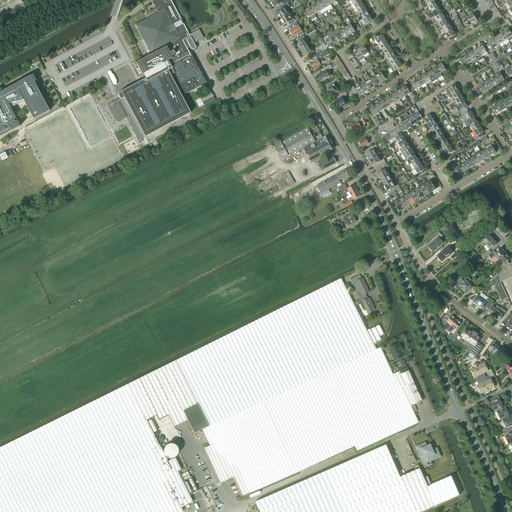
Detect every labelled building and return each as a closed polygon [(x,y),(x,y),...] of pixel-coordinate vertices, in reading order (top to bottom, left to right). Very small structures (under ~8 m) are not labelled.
[(117,99),(107,105),(109,109),(110,108),(117,121),(125,117),(138,141),(190,113),(181,95),(206,82),(188,50),(191,48),(192,50),(193,50),(193,51),(194,51),(195,50),(196,50),(196,49),(196,48),(194,43),(203,38),(199,29),(189,34),(171,0),(155,0),(152,2),(158,13),(135,25),(151,54),(135,62),(142,74),(143,75),(142,75),(142,76),(142,77),(142,78),(143,78),(144,78),(145,78),(145,79),(120,92),(121,92),(117,94),(120,99),(119,100),(117,101),(117,99)] [(332,7),(327,0),(322,0),(321,1),(327,11),(332,7)] [(356,8),(363,4),(360,0),(357,0),(352,3),(356,8)] [(511,0),(504,0),(502,2),(504,5),(506,3),(510,9),(511,7),(511,0)] [(327,11),(321,1),(315,4),(320,11),(321,14),(327,11)] [(285,8),(289,6),(287,2),(283,5),(279,8),(281,11),(278,13),(282,19),(289,14),(285,8)] [(439,8),(436,2),(429,7),(432,12),(439,8)] [(320,11),(315,4),(310,8),(316,17),(315,15),(320,11)] [(356,8),(359,14),(366,9),(363,4),(356,8)] [(305,11),(311,21),(316,17),(310,8),(305,11)] [(442,13),(439,8),(432,12),(435,17),(442,13)] [(359,14),(362,19),(369,14),(366,9),(359,14)] [(442,13),(435,17),(439,23),(445,18),(446,18),(448,17),(444,12),(442,13)] [(296,16),(292,18),(289,14),(282,19),(285,23),(287,22),(289,25),(298,19),(296,16)] [(366,24),(373,20),(369,14),(362,19),(366,24)] [(477,21),(473,14),(467,17),(472,24),(477,21)] [(466,27),(472,24),(467,17),(466,15),(461,18),(466,27)] [(449,23),(446,18),(445,18),(439,23),(442,28),(449,23)] [(296,22),(289,26),(291,30),(289,31),(293,37),(295,35),(297,37),(303,33),(298,25),(296,22)] [(442,28),(445,33),(452,29),(449,23),(442,28)] [(355,31),(351,24),(345,28),(350,35),(355,31)] [(340,31),(344,38),(350,35),(345,28),(340,31)] [(333,32),(335,34),(334,35),(339,42),(344,38),(340,31),(339,29),(333,32)] [(449,39),(456,34),(452,29),(445,33),(449,39)] [(511,39),(511,34),(508,29),(503,32),(507,39),(508,39),(509,41),(511,39)] [(333,32),(328,35),(329,38),(334,45),(339,42),(334,35),(333,32)] [(503,32),(498,36),(503,45),(509,41),(507,39),(503,32)] [(374,40),(375,39),(378,44),(385,40),(382,34),(379,36),(378,33),(372,37),(374,40)] [(300,43),(298,44),(301,49),(308,45),(303,38),(305,37),(303,35),(297,39),(300,43)] [(503,45),(498,36),(492,39),(498,48),(503,45)] [(324,41),(329,48),(334,45),(329,38),(324,41)] [(497,46),(498,48),(492,39),(487,42),(492,50),(494,49),(493,48),(497,46)] [(378,44),(381,49),(388,45),(385,40),(378,44)] [(313,50),(311,51),(308,45),(301,49),(305,55),(307,54),(308,56),(314,52),(313,50)] [(392,50),(388,45),(381,49),(385,54),(392,50)] [(483,45),(477,49),(482,56),(487,52),(483,45)] [(368,53),(364,46),(358,49),(363,56),(368,53)] [(363,56),(358,49),(353,52),(358,59),(359,61),(364,58),(363,56)] [(482,56),(477,49),(472,52),(476,59),(477,61),(478,62),(483,58),(482,56)] [(386,57),(388,60),(395,55),(392,50),(385,54),(385,55),(384,55),(386,58),(386,57)] [(497,56),(493,51),(491,53),(495,60),(498,58),(503,55),(501,53),(497,56)] [(323,56),(320,52),(321,52),(318,53),(318,54),(315,55),(317,59),(311,63),(312,65),(311,66),(312,67),(313,67),(313,68),(320,64),(324,62),(323,60),(322,61),(321,57),(323,56)] [(472,52),(467,55),(471,62),(472,64),(477,61),(476,59),(472,52)] [(390,66),(391,65),(399,61),(395,55),(388,60),(386,61),(390,66)] [(461,59),(466,66),(471,62),(467,55),(461,59)] [(390,66),(393,72),(402,66),(399,61),(391,65),(390,66)] [(441,73),(446,70),(442,63),(436,66),(441,73)] [(328,72),(327,70),(332,67),(331,65),(321,70),(323,72),(317,75),(320,81),(329,76),(327,73),(328,72)] [(436,77),(441,73),(436,66),(431,70),(436,77)] [(431,70),(426,73),(430,80),(432,82),(437,79),(436,77),(431,70)] [(385,79),(381,72),(375,76),(380,83),(385,79)] [(426,73),(421,76),(425,83),(430,80),(426,73)] [(504,79),(500,73),(494,76),(498,83),(504,79)] [(0,136),(19,126),(4,97),(18,90),(33,119),(49,110),(34,82),(36,81),(32,74),(1,91),(0,91),(0,136)] [(374,86),(380,83),(375,76),(370,79),(374,86)] [(420,87),(425,83),(421,76),(415,80),(420,87)] [(489,80),(493,86),(498,83),(494,76),(489,80)] [(484,83),(483,81),(488,90),(493,86),(489,80),(487,77),(485,79),(486,81),(484,83)] [(326,89),(331,96),(336,93),(338,96),(342,94),(340,91),(339,91),(334,84),(339,81),(337,78),(329,84),(330,86),(326,89)] [(369,89),(374,86),(370,79),(365,82),(369,89)] [(410,87),(412,91),(415,90),(420,87),(415,80),(410,83),(412,86),(410,87)] [(478,86),(483,93),(488,90),(483,81),(478,85),(478,86)] [(364,93),(369,89),(365,82),(360,86),(364,93)] [(357,93),(359,96),(364,93),(360,86),(355,89),(351,83),(348,84),(354,94),(357,93)] [(455,85),(446,90),(449,96),(458,90),(455,85)] [(406,86),(400,89),(405,96),(410,93),(412,91),(410,87),(408,89),(406,86)] [(400,100),(405,96),(400,89),(395,93),(400,100)] [(450,98),(453,97),(454,99),(461,95),(458,90),(449,96),(450,98)] [(210,91),(199,97),(204,105),(215,99),(210,91)] [(342,94),(338,96),(337,97),(339,99),(335,102),(339,108),(342,106),(344,109),(350,105),(347,101),(345,102),(342,98),(347,94),(345,91),(342,94)] [(395,93),(390,96),(394,103),(400,100),(395,93)] [(465,101),(461,95),(454,99),(458,105),(465,101)] [(389,106),(394,103),(390,96),(385,99),(389,106)] [(511,104),(507,98),(502,101),(506,108),(511,104)] [(384,109),(389,106),(385,99),(380,103),(384,109)] [(458,105),(455,106),(459,112),(461,110),(462,113),(467,110),(466,107),(468,106),(465,101),(458,105)] [(506,108),(502,101),(497,104),(501,111),(506,108)] [(379,113),(384,109),(380,103),(374,106),(379,113)] [(494,116),(501,111),(497,104),(491,108),(493,110),(491,112),(494,116)] [(377,118),(378,118),(376,115),(379,113),(374,106),(369,109),(373,115),(372,116),(379,127),(382,125),(381,125),(377,118)] [(420,114),(417,110),(415,111),(416,111),(412,113),(413,115),(417,122),(423,119),(420,114)] [(471,110),(469,112),(467,110),(462,113),(464,115),(465,117),(463,118),(465,122),(467,120),(474,116),(471,110)] [(428,115),(426,117),(424,118),(427,124),(434,119),(430,114),(428,115)] [(412,125),(417,122),(413,115),(408,119),(412,125)] [(477,121),(474,116),(467,120),(470,125),(477,121)] [(359,118),(356,120),(357,122),(350,126),(352,128),(351,129),(352,131),(353,131),(353,132),(361,127),(362,129),(365,127),(364,124),(367,122),(364,117),(361,119),(360,120),(359,118)] [(434,119),(427,124),(430,129),(437,125),(439,124),(436,118),(434,119)] [(407,129),(412,125),(408,119),(403,122),(407,129)] [(480,126),(477,121),(470,125),(473,131),(480,126)] [(403,122),(397,125),(399,127),(402,132),(407,129),(403,122)] [(437,125),(430,129),(434,134),(440,130),(437,125)] [(482,133),(483,132),(480,126),(473,131),(477,136),(474,138),(476,140),(484,135),(482,133)] [(273,146),(274,145),(281,159),(289,155),(315,141),(307,127),(281,142),(280,139),(271,144),(273,146)] [(444,135),(440,130),(434,134),(437,139),(444,135)] [(391,139),(393,141),(396,140),(398,142),(405,138),(401,133),(399,134),(397,135),(394,137),(392,138),(391,139)] [(446,138),(444,135),(437,139),(440,145),(450,139),(448,137),(446,138)] [(328,136),(323,138),(330,150),(335,147),(328,136)] [(362,147),(369,143),(367,141),(370,139),(368,137),(366,138),(359,142),(360,144),(360,145),(361,146),(362,146),(362,147)] [(309,145),(303,148),(310,161),(327,152),(330,151),(330,150),(323,138),(318,141),(320,144),(312,149),(309,145)] [(408,143),(405,138),(398,142),(401,147),(408,143)] [(453,144),(450,139),(440,145),(444,150),(450,146),(453,144)] [(408,143),(401,147),(399,149),(402,154),(411,149),(408,143)] [(489,147),(487,148),(486,149),(490,156),(496,152),(492,146),(491,144),(488,146),(489,147)] [(366,153),(366,155),(369,159),(378,155),(374,149),(377,148),(376,145),(366,150),(367,153),(366,153)] [(447,155),(454,151),(450,146),(444,150),(447,155)] [(414,154),(411,149),(402,154),(406,159),(414,154)] [(485,159),(490,156),(486,149),(481,152),(485,159)] [(480,162),(485,159),(481,152),(480,150),(475,153),(476,155),(480,162)] [(406,159),(409,165),(411,163),(418,159),(414,154),(406,159)] [(378,155),(369,159),(373,166),(374,165),(375,167),(385,162),(384,159),(381,161),(378,155)] [(476,155),(471,158),(475,165),(480,162),(476,155)] [(333,157),(318,165),(321,170),(336,162),(333,157)] [(469,168),(475,165),(471,158),(465,162),(469,168)] [(421,164),(418,159),(411,163),(414,168),(421,164)] [(385,162),(375,167),(377,170),(387,164),(385,162)] [(464,172),(469,168),(465,162),(460,165),(464,172)] [(378,172),(377,173),(380,179),(389,174),(385,169),(388,167),(387,164),(377,170),(378,172)] [(418,174),(425,169),(421,164),(414,168),(418,174)] [(458,173),(459,175),(464,172),(460,165),(455,168),(454,167),(452,168),(456,174),(458,173)] [(346,169),(336,175),(339,180),(344,177),(345,178),(349,176),(346,169)] [(288,171),(282,175),(284,179),(285,179),(286,180),(287,182),(288,183),(289,182),(290,185),(295,182),(288,171)] [(435,189),(431,181),(427,183),(424,178),(427,176),(426,173),(420,176),(422,178),(422,179),(425,184),(430,192),(435,189)] [(336,174),(316,186),(321,194),(321,193),(323,197),(330,193),(328,189),(341,182),(339,180),(336,175),(336,174)] [(392,180),(389,174),(380,179),(384,185),(392,180)] [(398,185),(395,186),(392,180),(384,185),(387,191),(389,190),(390,193),(394,191),(395,190),(400,188),(398,185)] [(346,193),(349,191),(350,194),(358,190),(356,187),(355,187),(354,185),(348,188),(345,183),(339,186),(342,191),(345,190),(346,193)] [(425,184),(420,187),(425,195),(430,192),(425,184)] [(420,199),(425,195),(420,187),(415,190),(420,199)] [(359,193),(359,192),(358,190),(350,194),(352,196),(349,198),(350,200),(343,204),(345,207),(352,203),(351,200),(353,199),(354,199),(360,196),(359,193)] [(415,202),(420,199),(415,190),(410,193),(415,202)] [(410,205),(415,202),(410,193),(405,197),(410,205)] [(404,208),(410,205),(405,197),(399,200),(404,208)] [(394,203),(399,211),(404,208),(399,200),(394,203)] [(352,213),(342,219),(347,226),(357,221),(352,213)] [(441,235),(439,232),(432,239),(434,241),(428,246),(433,252),(443,243),(438,238),(441,235)] [(488,233),(481,240),(486,245),(493,238),(488,233)] [(486,245),(490,249),(497,243),(493,238),(486,245)] [(446,244),(439,250),(441,252),(437,256),(442,261),(453,251),(446,244)] [(498,261),(500,259),(506,253),(501,248),(496,253),(494,251),(488,255),(492,259),(494,257),(498,261)] [(483,255),(485,258),(491,252),(489,250),(483,255)] [(456,267),(461,273),(472,263),(473,265),(476,262),(468,253),(464,257),(465,259),(456,267)] [(507,261),(511,258),(506,253),(500,259),(503,262),(499,267),(502,270),(506,266),(507,265),(508,266),(510,264),(507,261)] [(359,275),(350,279),(355,290),(357,289),(356,288),(358,287),(361,295),(358,296),(359,299),(367,296),(365,293),(369,291),(364,281),(362,278),(361,278),(359,275)] [(452,281),(454,284),(461,278),(458,275),(452,281)] [(492,279),(492,280),(496,284),(500,282),(497,275),(492,279)] [(461,278),(454,284),(457,287),(459,285),(463,289),(462,289),(463,291),(464,291),(465,292),(472,286),(468,282),(471,280),(468,277),(466,279),(465,279),(463,281),(461,278)] [(128,384),(0,447),(0,511),(22,511),(152,448),(159,444),(146,420),(151,418),(151,417),(156,415),(158,420),(167,415),(173,427),(174,427),(187,420),(194,433),(195,432),(202,429),(203,432),(210,445),(204,448),(220,483),(233,477),(242,496),(241,496),(241,497),(255,490),(296,472),(329,458),(355,446),(357,450),(360,449),(409,426),(418,422),(411,406),(421,401),(413,382),(408,371),(407,371),(407,369),(406,366),(398,369),(399,371),(393,374),(380,347),(376,349),(373,343),(365,326),(342,278),(232,332),(172,362),(128,384)] [(478,295),(473,301),(484,309),(485,307),(488,309),(494,301),(488,297),(488,298),(481,293),(479,296),(478,295)] [(375,310),(369,298),(368,299),(367,296),(359,299),(354,302),(356,306),(360,304),(363,309),(365,310),(366,310),(368,313),(375,310)] [(493,307),(491,307),(488,312),(494,317),(501,309),(496,305),(495,306),(494,308),(493,307)] [(506,311),(502,308),(501,309),(494,317),(499,321),(506,311)] [(511,313),(510,312),(508,315),(502,323),(506,326),(511,317),(511,315),(511,313)] [(443,326),(448,330),(456,320),(454,318),(454,317),(453,316),(452,316),(451,315),(446,321),(447,322),(443,326)] [(456,320),(448,330),(450,332),(452,330),(455,329),(456,329),(461,324),(460,323),(460,322),(459,321),(458,321),(456,320)] [(465,330),(462,335),(464,336),(463,338),(467,340),(466,342),(470,345),(472,343),(476,346),(471,353),(475,356),(482,347),(481,347),(477,344),(476,343),(480,338),(476,336),(477,334),(473,331),(472,333),(468,330),(468,331),(465,330)] [(456,332),(451,338),(453,341),(459,334),(456,332)] [(498,346),(494,343),(490,349),(493,351),(491,354),(493,357),(504,350),(500,348),(498,346)] [(400,352),(402,351),(399,344),(397,345),(397,344),(389,348),(394,360),(403,357),(400,352)] [(511,364),(511,365),(511,364),(511,363),(510,363),(507,365),(504,362),(500,366),(503,369),(505,367),(508,370),(506,372),(510,377),(511,375),(511,364)] [(474,377),(475,377),(477,381),(484,377),(482,373),(488,370),(484,363),(479,365),(478,364),(477,363),(476,363),(475,363),(474,363),(474,364),(474,365),(474,366),(474,367),(471,369),(474,377)] [(490,379),(486,381),(484,377),(477,381),(478,385),(477,385),(481,393),(494,387),(490,379)] [(489,400),(494,412),(496,411),(508,405),(503,407),(498,395),(489,400)] [(507,409),(510,408),(508,405),(496,411),(501,420),(511,415),(509,415),(507,409)] [(511,415),(501,420),(503,419),(507,428),(504,429),(505,432),(511,428),(511,415)] [(430,444),(427,446),(425,442),(416,447),(419,454),(422,452),(425,458),(428,457),(430,461),(440,456),(437,448),(433,450),(430,444)] [(159,444),(152,448),(181,507),(192,502),(177,471),(181,469),(175,457),(168,461),(159,444)] [(326,470),(343,511),(419,511),(459,495),(451,476),(427,486),(418,465),(417,466),(416,466),(415,467),(414,468),(414,469),(414,470),(399,477),(385,445),(326,470)] [(152,448),(22,511),(181,511),(183,511),(181,507),(152,448)] [(342,511),(324,471),(312,476),(292,485),(271,494),(254,502),(248,504),(251,511),(342,511)]
